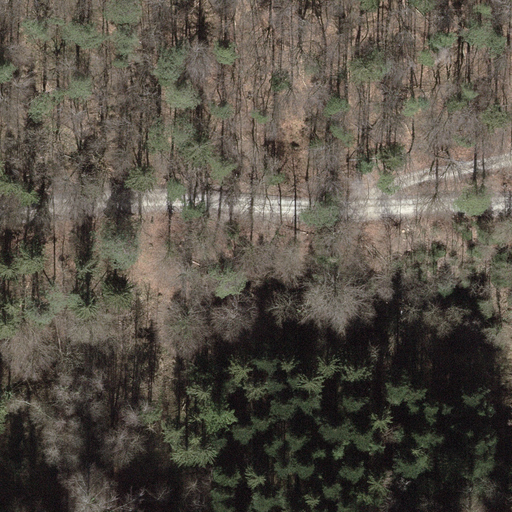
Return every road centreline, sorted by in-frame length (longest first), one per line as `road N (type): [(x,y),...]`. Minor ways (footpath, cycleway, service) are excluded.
road 1 (track): [(511,206),(295,207),(149,196),(0,208)]
road 2 (track): [(359,206),(406,177),(511,164)]
